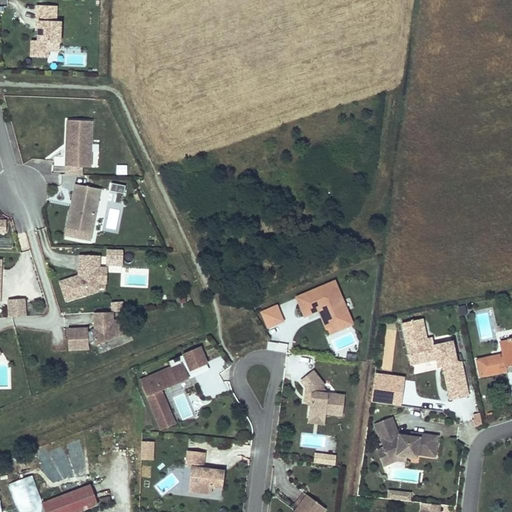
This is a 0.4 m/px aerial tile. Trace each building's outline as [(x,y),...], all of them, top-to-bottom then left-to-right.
[(29,55),(49,56),(49,50),(60,50),(62,17),(57,17),(58,4),(36,3),(35,38),(30,38),(29,55)] [(98,123),(73,122),(72,143),(75,143),(74,158),(71,157),(71,168),(87,169),(88,159),(97,159),(98,123)] [(96,169),(97,159),(88,159),(87,169),(96,169)] [(116,164),(116,174),(127,174),(127,164),(116,164)] [(112,182),(111,189),(124,191),(125,184),(112,182)] [(77,208),(72,230),(96,236),(104,201),(95,198),(96,191),(82,187),(80,195),(82,195),(79,209),(77,208)] [(11,223),(0,222),(0,233),(10,234),(11,223)] [(65,285),(69,303),(102,294),(102,287),(109,287),(110,273),(103,272),(104,262),(86,260),(84,280),(65,285)] [(299,296),(307,314),(321,308),(324,307),(330,320),(340,324),(352,319),(336,281),(299,296)] [(177,294),(177,302),(186,302),(185,293),(177,294)] [(26,297),(8,297),(8,315),(26,314),(26,297)] [(277,305),(270,308),(276,323),(283,320),(277,305)] [(324,307),(321,308),(330,332),(354,322),(352,319),(340,324),(330,320),(324,307)] [(270,308),(263,311),(269,326),(276,323),(270,308)] [(128,336),(123,322),(117,324),(117,314),(98,315),(99,331),(91,335),(91,331),(72,332),(74,352),(92,351),(92,346),(99,343),(100,347),(128,336)] [(427,339),(423,320),(402,324),(409,356),(420,363),(436,360),(438,367),(443,366),(446,385),(465,381),(462,363),(457,363),(453,341),(434,345),(432,338),(427,339)] [(511,340),(500,343),(503,355),(477,361),(480,377),(508,371),(507,366),(511,364),(511,340)] [(287,352),(288,342),(268,341),(267,351),(287,352)] [(186,354),(192,369),(207,362),(201,348),(186,354)] [(420,363),(409,356),(410,360),(411,365),(415,364),(420,363)] [(174,422),(160,388),(189,377),(182,362),(141,380),(161,428),(174,422)] [(317,379),(304,389),(309,396),(311,398),(310,410),(314,410),(314,413),(312,422),(328,424),(328,421),(345,423),(347,403),(331,401),(326,395),(328,393),(317,379)] [(468,397),(465,381),(446,385),(449,400),(468,397)] [(399,429),(391,412),(373,420),(380,436),(383,442),(385,448),(406,451),(416,453),(417,449),(435,452),(438,431),(420,428),(420,432),(411,431),(399,429)] [(328,424),(312,422),(312,430),(327,432),(328,424)] [(142,440),(142,458),(154,458),(154,441),(142,440)] [(385,448),(383,442),(376,444),(383,462),(397,456),(400,455),(405,456),(406,451),(385,448)] [(203,469),(203,467),(205,452),(188,450),(186,465),(192,466),(190,479),(201,485),(200,491),(211,493),(212,486),(223,488),(225,470),(209,467),(208,470),(203,469)] [(336,454),(315,452),(314,462),(335,464),(336,454)] [(201,485),(190,479),(189,490),(200,491),(201,485)] [(99,511),(91,486),(42,503),(45,511),(99,511)] [(388,488),(387,496),(410,500),(411,491),(388,488)] [(295,503),(298,505),(307,493),(304,491),(295,503)] [(322,511),(327,507),(307,493),(298,505),(293,511),(322,511)]
